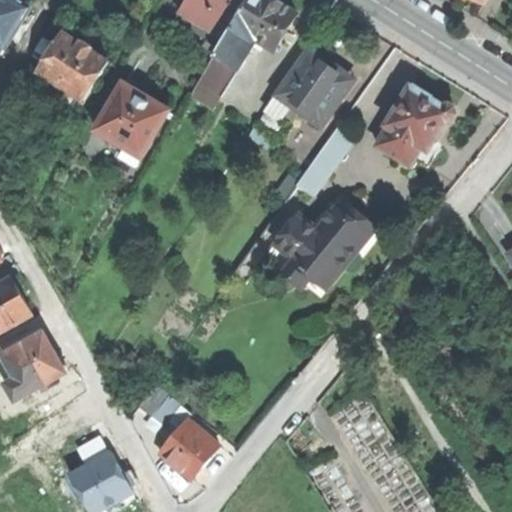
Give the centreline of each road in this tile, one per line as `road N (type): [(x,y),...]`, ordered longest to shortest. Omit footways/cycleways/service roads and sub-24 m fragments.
road 1 (residential): [(202,511),(511,137)]
road 2 (residential): [(0,216),(173,511)]
road 3 (track): [(366,314),(488,511)]
road 4 (secondary): [(374,0),(511,86)]
